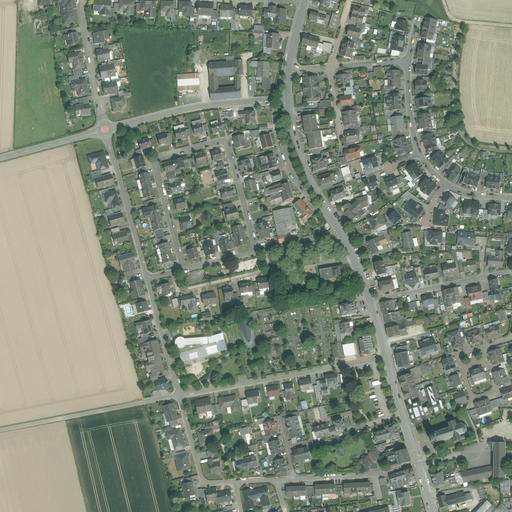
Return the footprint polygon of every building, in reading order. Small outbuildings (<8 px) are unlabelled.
[(74,22),(70,2),(67,3),(67,1),(61,2),(63,9),(62,9),(64,24),(74,22)] [(104,2),(94,1),(93,11),(100,11),(100,15),(109,15),(110,15),(110,9),(110,2),(106,2),(103,2),(104,2)] [(133,2),(120,1),(120,4),(120,9),(125,10),(125,14),(124,14),(124,15),(133,15),(133,2)] [(155,2),(140,1),(140,4),(140,10),(147,11),(147,14),(146,14),(146,18),(155,18),(155,2)] [(173,3),(161,2),(161,11),(166,12),(166,17),(171,17),(173,17),(173,10),(173,3)] [(191,3),(179,3),(179,12),(185,12),(185,16),(190,16),(191,16),(191,8),(191,3)] [(213,5),(198,4),(198,9),(198,15),(211,16),(213,16),(213,11),(213,5)] [(233,5),(221,5),(221,11),(221,16),(232,17),(232,18),(233,12),(233,5)] [(252,8),(245,7),(245,6),(240,6),(239,11),(240,11),(240,15),(245,16),(245,15),(250,15),(252,15),(252,11),(253,7),(252,7),(252,8)] [(280,23),(280,10),(276,10),(276,7),(271,7),(271,10),(270,17),(275,18),(275,23),(280,23)] [(361,10),(354,8),(353,14),(364,17),(365,11),(361,10)] [(319,13),(311,11),(309,19),(317,21),(317,19),(325,21),(327,17),(319,14),(319,13)] [(340,16),(333,14),(329,26),(336,28),(340,16)] [(364,17),(353,14),(353,15),(351,20),(351,21),(358,22),(362,23),(364,17)] [(424,25),(435,27),(436,21),(426,19),(425,22),(424,25)] [(402,22),(398,21),(397,22),(397,24),(395,25),(395,27),(396,29),(395,30),(406,32),(407,26),(406,26),(407,23),(402,22)] [(423,30),(434,33),(435,27),(424,25),(423,30)] [(356,29),(350,28),(348,32),(347,33),(347,34),(348,36),(359,39),(360,32),(361,30),(356,29)] [(434,33),(423,30),(422,34),(422,35),(422,38),(427,39),(432,40),(434,33)] [(110,31),(93,34),(95,44),(100,44),(104,43),(104,40),(111,39),(110,31)] [(65,35),(64,36),(64,40),(68,40),(69,45),(78,44),(76,33),(73,34),(65,35)] [(279,35),(268,34),(268,40),(268,48),(267,48),(278,49),(279,35)] [(315,38),(305,35),(302,44),(308,45),(313,47),(312,51),(311,51),(316,53),(316,51),(319,44),(320,40),(315,39),(315,38)] [(402,38),(394,36),(392,43),(403,45),(404,42),(404,38),(402,38)] [(350,43),(344,41),(344,44),(343,44),(342,48),(353,50),(354,44),(350,43)] [(324,45),(319,44),(316,51),(330,54),(333,44),(324,43),(324,45)] [(403,45),(392,43),(391,50),(392,50),(400,52),(402,52),(402,48),(403,49),(403,45)] [(425,45),(420,44),(419,51),(430,53),(431,47),(431,46),(425,45)] [(353,50),(342,48),(341,52),(342,53),(341,56),(343,56),(344,57),(345,57),(351,58),(353,50)] [(103,50),(96,51),(98,61),(107,60),(109,59),(108,50),(108,49),(103,50)] [(198,50),(191,51),(193,65),(199,64),(198,50)] [(430,53),(419,51),(417,57),(423,58),(429,59),(429,58),(430,53)] [(75,54),(68,55),(69,63),(73,62),(74,70),(81,69),(83,68),(80,53),(75,54)] [(243,61),(236,61),(232,62),(233,76),(235,75),(236,75),(236,76),(240,76),(243,76),(243,61)] [(227,62),(209,63),(210,77),(218,77),(233,76),(232,62),(227,62)] [(269,63),(259,63),(258,66),(258,77),(269,78),(269,63)] [(109,66),(104,67),(104,66),(99,67),(101,76),(101,79),(106,78),(110,77),(111,77),(111,75),(112,75),(112,74),(115,74),(114,67),(113,65),(109,66)] [(422,66),(416,66),(416,74),(427,75),(427,68),(428,66),(422,66)] [(393,72),(389,71),(389,72),(387,72),(387,77),(389,77),(389,81),(400,81),(400,72),(393,72)] [(198,74),(177,75),(178,92),(200,91),(198,74)] [(317,77),(303,78),(304,83),(304,86),(302,86),(301,87),(301,93),(302,93),(305,93),(319,91),(320,91),(319,84),(318,84),(317,77)] [(79,81),(71,82),(73,90),(76,89),(77,90),(78,96),(88,94),(85,80),(79,81)] [(426,82),(423,82),(423,81),(418,81),(418,82),(416,82),(416,91),(419,91),(423,91),(423,90),(427,90),(426,83),(426,82)] [(112,83),(102,85),(104,95),(118,92),(116,82),(112,83)] [(218,86),(210,86),(211,101),(241,98),(241,85),(235,86),(218,87),(218,86)] [(319,91),(305,93),(305,97),(307,97),(307,103),(320,101),(319,91)] [(400,94),(394,95),(388,96),(389,99),(387,99),(387,103),(401,102),(400,101),(401,101),(400,99),(400,94)] [(345,97),(340,98),(341,106),(353,104),(352,100),(351,96),(345,97)] [(119,98),(111,99),(113,112),(121,110),(120,106),(120,105),(125,104),(124,98),(123,97),(119,98)] [(424,99),(417,100),(418,108),(431,107),(430,98),(424,99)] [(320,104),(319,104),(319,109),(320,109),(332,108),(331,100),(326,101),(326,103),(320,104)] [(401,102),(387,103),(388,108),(390,108),(390,111),(394,111),(401,110),(401,106),(401,104),(401,102)] [(81,106),(75,107),(76,112),(79,112),(79,113),(81,112),(81,114),(81,116),(90,115),(89,110),(90,110),(90,106),(83,107),(83,105),(81,106)] [(255,111),(245,112),(246,118),(246,124),(256,124),(255,111)] [(350,112),(343,113),(344,119),(356,118),(355,111),(350,112)] [(430,114),(419,116),(420,122),(430,121),(430,114)] [(395,118),(391,119),(392,125),(404,123),(403,117),(395,118)] [(356,118),(344,119),(345,126),(352,125),(357,124),(356,118)] [(430,121),(420,122),(421,129),(424,128),(431,127),(430,121)] [(221,123),(211,126),(213,134),(219,132),(219,133),(224,131),(222,126),(221,123)] [(404,123),(392,125),(393,131),(393,132),(401,130),(405,130),(404,123)] [(193,126),(192,126),(194,134),(200,133),(200,134),(205,132),(203,126),(202,124),(198,125),(193,126)] [(184,129),(174,131),(176,139),(182,138),(186,137),(185,132),(184,129)] [(355,131),(348,132),(345,133),(347,141),(347,143),(349,143),(350,143),(354,143),(355,142),(359,141),(358,136),(357,136),(357,134),(356,131),(355,131)] [(166,134),(160,136),(157,137),(159,145),(164,144),(165,144),(168,143),(167,137),(166,134)] [(260,137),(259,137),(260,140),(262,146),(263,149),(273,146),(269,134),(260,137)] [(426,136),(422,137),(424,143),(436,140),(434,136),(433,136),(432,134),(426,136)] [(243,135),(233,138),(236,149),(246,146),(243,135)] [(402,139),(394,141),(396,147),(407,144),(406,141),(405,138),(402,139)] [(148,139),(138,141),(138,143),(140,149),(140,150),(145,148),(146,149),(150,147),(149,142),(148,139)] [(436,140),(424,143),(427,150),(430,148),(436,146),(435,144),(437,143),(436,140)] [(396,147),(395,148),(397,152),(398,152),(399,155),(407,153),(410,152),(408,148),(409,147),(407,144),(396,147)] [(352,149),(351,149),(351,150),(345,151),(346,157),(347,160),(360,157),(359,152),(361,152),(361,151),(361,149),(360,148),(358,148),(353,149),(352,149)] [(220,150),(211,152),(213,161),(222,158),(220,150)] [(440,151),(434,156),(431,158),(433,161),(435,163),(444,156),(440,151)] [(104,153),(88,157),(90,163),(96,162),(98,171),(100,170),(108,168),(104,153)] [(204,153),(195,156),(197,164),(206,162),(204,153)] [(277,167),(273,154),(265,156),(267,164),(269,169),(277,167)] [(265,156),(258,158),(260,166),(261,166),(267,164),(265,156)] [(448,161),(444,156),(435,163),(437,166),(437,165),(440,168),(443,166),(448,161)] [(142,157),(134,159),(137,168),(138,168),(145,166),(142,157)] [(187,157),(172,161),(173,162),(175,170),(184,167),(183,164),(188,162),(189,167),(191,168),(192,169),(195,168),(192,158),(187,160),(187,157)] [(313,166),(328,161),(327,157),(323,158),(322,157),(319,158),(312,160),(313,164),(313,166)] [(346,157),(339,159),(341,166),(348,164),(347,160),(346,157)] [(376,158),(363,162),(366,171),(371,169),(379,167),(376,158)] [(245,161),(239,163),(239,164),(241,169),(251,166),(249,160),(245,161)] [(452,162),(450,160),(448,161),(443,166),(446,169),(452,162)] [(328,161),(313,166),(314,167),(316,171),(326,168),(325,166),(329,164),(328,161)] [(173,162),(167,163),(167,162),(162,164),(165,172),(166,172),(173,170),(175,170),(173,162)] [(454,164),(452,162),(446,169),(449,171),(453,165),(454,164)] [(410,175),(419,168),(415,163),(410,167),(406,170),(410,175)] [(453,165),(449,171),(446,174),(448,175),(453,179),(456,176),(456,177),(459,173),(458,173),(460,170),(453,165)] [(251,166),(241,169),(243,175),(248,174),(253,172),(251,166)] [(348,167),(341,169),(345,183),(353,180),(348,167)] [(419,168),(410,175),(413,180),(414,180),(418,177),(423,174),(419,168)] [(173,170),(166,172),(168,180),(174,178),(175,178),(173,170)] [(225,170),(216,173),(218,182),(223,181),(228,179),(225,170)] [(280,172),(271,174),(273,182),(282,179),(280,172)] [(142,189),(151,187),(148,173),(147,173),(140,175),(139,176),(142,189)] [(473,175),(466,173),(464,178),(463,183),(467,184),(467,185),(470,186),(473,175)] [(94,176),(91,177),(92,183),(96,182),(97,182),(96,179),(102,177),(101,174),(94,176)] [(330,174),(319,177),(322,185),(323,185),(332,182),(332,181),(330,174)] [(102,177),(96,179),(97,182),(96,182),(98,189),(102,188),(114,184),(111,175),(102,177)] [(480,177),(473,175),(470,186),(473,187),(473,186),(478,187),(480,180),(480,177)] [(395,176),(385,180),(388,188),(389,188),(397,185),(398,184),(396,179),(395,176)] [(367,180),(364,181),(366,187),(368,186),(369,190),(374,188),(374,187),(377,186),(376,182),(377,182),(376,177),(367,180)] [(404,185),(401,177),(396,179),(398,184),(397,185),(398,188),(404,185)] [(418,177),(414,180),(413,180),(411,182),(414,186),(420,180),(418,177)] [(423,192),(432,182),(427,178),(423,183),(422,183),(419,187),(422,190),(421,191),(423,192)] [(253,180),(246,182),(248,193),(256,191),(255,185),(256,185),(255,180),(253,180)] [(420,180),(414,186),(417,189),(419,187),(422,183),(423,183),(420,180)] [(180,182),(170,185),(172,193),(177,192),(182,191),(181,187),(180,182)] [(432,182),(423,192),(423,193),(425,194),(426,193),(428,196),(434,190),(436,187),(432,182)] [(281,185),(275,187),(275,188),(276,192),(282,190),(283,193),(291,191),(288,183),(281,185)] [(151,187),(142,189),(145,198),(154,196),(151,187)] [(230,188),(220,191),(222,199),(227,198),(227,197),(232,196),(230,188)] [(343,188),(331,192),(334,201),(346,197),(344,189),(343,188)] [(437,193),(434,190),(428,196),(430,197),(427,199),(431,202),(437,193)] [(115,191),(103,194),(104,195),(106,203),(112,201),(114,209),(119,208),(120,207),(119,207),(118,203),(118,202),(117,195),(116,195),(115,192),(115,191)] [(291,191),(283,193),(284,195),(281,196),(283,202),(294,198),(291,191)] [(417,204),(419,200),(407,192),(402,197),(410,203),(412,201),(417,204)] [(361,196),(355,198),(358,202),(358,201),(363,207),(368,205),(367,194),(361,196)] [(455,199),(447,194),(442,201),(447,204),(450,206),(455,199)] [(281,199),(279,199),(279,198),(275,200),(274,200),(275,205),(283,202),(281,196),(280,196),(281,199)] [(184,199),(174,201),(177,210),(182,208),(186,207),(184,199)] [(300,200),(294,205),(299,210),(304,205),(300,200)] [(351,207),(353,209),(358,215),(358,216),(360,218),(365,214),(363,212),(366,210),(363,207),(358,201),(358,202),(351,207)] [(417,204),(412,201),(410,203),(405,211),(416,219),(423,209),(417,204)] [(469,202),(465,202),(464,208),(464,213),(471,214),(472,202),(469,202)] [(346,215),(353,209),(351,207),(349,204),(346,205),(341,209),(346,215)] [(300,218),(309,209),(305,205),(304,205),(299,210),(301,213),(298,215),(300,218)] [(370,209),(368,210),(373,215),(378,211),(379,211),(374,205),(370,209)] [(493,206),(489,205),(489,211),(489,214),(492,214),(492,216),(496,216),(496,215),(500,215),(501,206),(497,206),(493,206)] [(150,217),(159,214),(157,206),(156,206),(147,208),(142,210),(145,219),(146,218),(149,218),(149,217),(150,217)] [(232,209),(224,211),(225,212),(227,220),(227,221),(238,218),(235,208),(232,209)] [(290,208),(281,210),(286,234),(290,233),(290,235),(297,234),(295,225),(293,225),(290,208)] [(309,209),(300,218),(304,222),(307,219),(313,214),(309,209)] [(353,209),(346,215),(351,221),(358,216),(358,215),(353,209)] [(286,234),(281,210),(273,212),(278,236),(286,234)] [(449,216),(444,216),(445,211),(438,210),(436,210),(434,225),(448,226),(449,216)] [(401,219),(395,211),(388,217),(390,219),(389,220),(392,223),(393,222),(395,224),(401,219)] [(114,215),(108,217),(108,219),(111,227),(124,223),(122,213),(114,215)] [(374,217),(369,220),(374,230),(378,228),(384,225),(385,224),(379,214),(374,217)] [(180,219),(180,220),(183,228),(192,226),(190,218),(190,217),(186,218),(180,219)] [(160,219),(151,222),(153,228),(154,231),(162,229),(163,229),(160,219)] [(267,222),(257,225),(258,229),(259,233),(268,230),(269,230),(267,222)] [(241,225),(235,227),(232,228),(235,238),(244,235),(242,230),(243,230),(241,225)] [(162,229),(154,231),(156,238),(157,238),(164,236),(162,229)] [(268,230),(259,233),(260,235),(260,236),(261,239),(270,237),(269,234),(269,233),(268,230)] [(442,232),(429,231),(429,232),(428,240),(428,242),(431,242),(431,245),(437,245),(437,243),(442,243),(442,236),(442,232)] [(120,233),(112,235),(112,236),(113,235),(115,241),(114,241),(115,245),(128,241),(126,234),(125,232),(120,233)] [(286,234),(278,236),(280,244),(292,241),(290,235),(290,233),(286,234)] [(411,233),(403,235),(405,244),(404,244),(405,248),(414,246),(411,233)] [(475,234),(459,233),(458,245),(464,246),(464,243),(474,244),(475,234)] [(244,235),(235,238),(236,242),(237,247),(247,245),(245,240),(244,236),(244,235)] [(164,236),(157,238),(159,245),(166,243),(164,236)] [(369,248),(387,241),(385,236),(380,237),(379,238),(367,243),(369,248)] [(220,241),(220,242),(222,247),(221,248),(222,251),(230,249),(229,244),(228,242),(228,239),(220,241)] [(387,241),(369,248),(371,254),(379,252),(377,247),(382,246),(387,243),(387,241)] [(166,243),(159,245),(160,249),(161,254),(170,252),(168,242),(166,243)] [(208,243),(203,245),(206,255),(206,256),(214,253),(212,246),(211,243),(208,243)] [(191,249),(187,250),(189,255),(188,256),(190,260),(198,258),(197,252),(196,248),(191,249)] [(170,252),(161,254),(163,260),(164,264),(167,263),(173,261),(170,252)] [(491,257),(489,257),(489,263),(489,266),(502,267),(503,252),(497,252),(496,258),(491,257)] [(132,254),(118,257),(121,266),(123,265),(125,272),(125,273),(132,271),(135,270),(133,262),(135,261),(132,254)] [(463,263),(465,272),(477,270),(475,260),(467,262),(463,263)] [(384,261),(374,263),(376,269),(385,267),(384,261)] [(454,263),(442,265),(443,271),(445,277),(457,274),(454,263)] [(339,267),(322,270),(324,280),(341,277),(339,267)] [(385,267),(376,269),(377,276),(387,273),(385,267)] [(420,267),(414,268),(415,272),(416,277),(422,276),(421,269),(420,267)] [(425,271),(424,271),(425,276),(426,281),(439,278),(437,272),(437,268),(431,270),(425,271)] [(415,272),(412,273),(412,274),(406,275),(408,284),(412,284),(412,285),(415,284),(415,283),(417,282),(416,277),(415,272)] [(134,275),(126,277),(127,280),(128,284),(131,283),(135,282),(134,276),(134,275)] [(268,278),(258,280),(258,282),(259,289),(270,287),(268,278)] [(497,279),(489,281),(492,295),(492,296),(500,294),(499,291),(501,290),(500,287),(499,287),(497,279)] [(135,282),(131,283),(133,291),(131,292),(133,298),(144,295),(140,280),(135,282)] [(392,280),(379,283),(381,292),(395,289),(392,280)] [(169,283),(160,285),(160,286),(156,287),(157,292),(162,291),(162,294),(163,294),(164,296),(168,295),(167,293),(171,292),(169,283)] [(251,283),(240,285),(241,293),(248,292),(252,291),(252,286),(251,283)] [(480,286),(474,287),(477,300),(482,298),(483,298),(482,293),(480,286)] [(474,287),(467,289),(470,301),(477,300),(474,287)] [(232,288),(228,289),(228,288),(223,289),(224,298),(225,298),(230,297),(234,297),(233,294),(232,288)] [(449,294),(450,298),(451,298),(452,303),(455,302),(456,303),(457,303),(456,302),(459,302),(460,301),(459,297),(457,288),(448,290),(449,294)] [(209,295),(202,296),(204,305),(212,303),(212,304),(216,303),(215,293),(209,294),(209,295)] [(500,294),(492,296),(492,295),(489,295),(490,304),(494,303),(493,300),(501,298),(500,294)] [(432,295),(422,297),(424,306),(429,305),(434,304),(434,303),(433,300),(432,295)] [(190,296),(181,298),(182,304),(189,303),(190,311),(196,310),(194,296),(193,296),(194,296),(190,297),(190,296)] [(450,298),(444,300),(446,308),(453,306),(452,303),(451,298),(450,298)] [(140,303),(136,304),(138,313),(148,310),(146,301),(140,303)] [(389,301),(380,303),(383,315),(384,315),(392,313),(391,308),(389,301)] [(354,302),(343,304),(343,305),(345,316),(347,316),(348,316),(349,316),(349,315),(356,314),(354,302)] [(504,310),(497,312),(500,322),(507,320),(506,316),(504,310)] [(392,313),(384,315),(386,323),(397,320),(399,320),(399,319),(397,312),(396,312),(392,313)] [(250,344),(250,343),(251,342),(252,339),(252,337),(252,334),(251,330),(248,320),(240,322),(239,323),(242,332),(243,336),(245,339),(247,341),(248,343),(249,343),(250,344)] [(150,321),(141,323),(143,334),(144,334),(147,333),(153,332),(150,321)] [(343,323),(339,324),(339,325),(341,333),(342,339),(352,338),(349,322),(343,323)] [(405,324),(386,329),(389,338),(408,334),(406,328),(405,324)] [(501,335),(498,325),(492,327),(495,337),(501,335)] [(492,327),(486,329),(486,332),(489,339),(495,337),(492,327)] [(478,330),(472,332),(476,344),(479,343),(479,342),(482,341),(480,334),(479,330),(478,330)] [(458,331),(448,335),(450,341),(451,341),(452,345),(453,346),(458,345),(462,343),(460,337),(458,331)] [(466,334),(467,338),(469,345),(472,344),(473,345),(476,344),(472,332),(466,334)] [(370,335),(362,336),(363,338),(359,339),(362,355),(369,354),(369,350),(373,350),(370,335)] [(140,339),(137,340),(138,346),(139,345),(148,343),(147,337),(148,337),(148,336),(141,338),(140,339)] [(178,347),(179,348),(180,349),(179,349),(179,352),(180,352),(181,353),(179,354),(180,355),(182,361),(189,359),(189,357),(198,354),(199,357),(199,356),(206,354),(206,355),(206,354),(206,352),(204,347),(203,347),(202,344),(203,344),(202,339),(184,340),(181,338),(177,339),(175,342),(176,346),(177,347),(178,347)] [(429,339),(423,341),(423,342),(419,343),(423,356),(438,351),(434,338),(430,340),(429,339)] [(147,354),(159,351),(157,344),(158,343),(158,341),(156,341),(150,342),(148,343),(139,345),(142,355),(147,354)] [(342,342),(336,343),(336,345),(337,345),(339,357),(340,359),(345,358),(345,357),(343,345),(342,342)] [(354,343),(343,345),(345,357),(356,355),(354,343)] [(452,348),(449,349),(448,349),(448,346),(444,348),(446,355),(454,353),(452,348)] [(500,349),(496,350),(489,352),(491,359),(502,355),(500,349)] [(159,351),(147,354),(149,362),(149,363),(161,359),(160,355),(161,354),(161,352),(160,352),(159,351)] [(407,351),(395,354),(398,368),(410,365),(407,351)] [(502,355),(491,359),(493,365),(500,363),(504,362),(504,361),(502,355)] [(452,357),(443,360),(444,362),(443,363),(445,370),(446,370),(455,367),(454,364),(453,361),(452,357)] [(161,359),(149,363),(149,362),(144,364),(146,370),(151,369),(152,373),(152,374),(156,373),(164,371),(161,361),(161,359)] [(423,365),(420,366),(424,375),(432,372),(429,363),(423,365)] [(482,367),(476,369),(480,380),(486,378),(484,373),(482,367)] [(476,369),(470,372),(472,377),(474,382),(480,380),(476,369)] [(500,371),(493,373),(495,379),(505,376),(504,370),(503,370),(500,371)] [(337,374),(325,376),(327,384),(339,382),(337,374)] [(411,374),(400,378),(400,380),(400,381),(402,388),(403,387),(404,390),(409,388),(415,386),(411,374)] [(455,376),(449,378),(453,388),(461,384),(458,375),(455,376)] [(505,376),(495,379),(497,385),(504,383),(507,382),(507,381),(505,376)] [(158,381),(155,382),(155,384),(157,391),(168,388),(166,379),(158,381)] [(311,379),(300,381),(299,381),(301,391),(307,390),(313,389),(312,381),(311,379)] [(422,384),(424,389),(430,387),(428,381),(422,384)] [(293,385),(288,385),(284,385),(285,391),(286,395),(289,394),(290,400),(295,399),(295,396),(293,384),(293,385)] [(278,386),(267,388),(269,398),(270,398),(280,396),(278,386)] [(409,388),(404,390),(404,392),(406,399),(407,398),(407,400),(405,401),(405,402),(410,400),(419,397),(415,386),(409,388)] [(511,387),(501,391),(503,398),(504,400),(511,396),(511,387)] [(427,403),(438,399),(434,389),(432,390),(424,393),(427,403)] [(259,391),(246,393),(247,399),(248,404),(249,404),(257,402),(261,402),(259,391)] [(466,400),(464,393),(462,392),(457,393),(453,395),(456,402),(455,403),(456,405),(458,406),(460,405),(461,404),(465,403),(466,400)] [(236,396),(218,399),(219,404),(220,409),(227,407),(231,407),(232,413),(239,411),(236,396)] [(503,398),(498,400),(500,406),(507,407),(504,400),(503,398)] [(209,399),(195,402),(197,414),(211,411),(211,410),(210,406),(209,399)] [(247,399),(241,401),(242,408),(249,407),(249,404),(248,404),(247,399)] [(488,400),(482,402),(481,402),(485,412),(491,410),(491,409),(489,403),(488,400)] [(498,400),(489,403),(491,409),(500,406),(498,400)] [(439,402),(428,406),(432,415),(442,411),(439,402)] [(481,402),(475,404),(477,409),(478,415),(479,414),(485,412),(481,402)] [(173,404),(163,407),(167,422),(169,421),(177,419),(173,404)] [(419,407),(413,409),(413,408),(412,404),(411,404),(406,405),(413,424),(428,419),(427,416),(432,415),(428,406),(422,408),(422,406),(419,407)] [(477,409),(469,411),(473,420),(480,417),(479,414),(478,415),(477,409)] [(292,418),(287,419),(287,422),(288,426),(298,423),(297,419),(297,417),(292,418)] [(445,429),(440,431),(440,430),(439,430),(440,431),(435,432),(434,432),(433,432),(434,432),(430,434),(430,433),(429,433),(430,434),(429,434),(430,434),(430,435),(430,436),(429,437),(429,438),(430,437),(431,441),(431,442),(432,442),(432,443),(433,443),(433,444),(433,445),(434,445),(434,444),(437,443),(438,443),(439,443),(438,442),(443,440),(443,441),(444,441),(444,440),(448,439),(448,440),(449,439),(453,437),(455,442),(454,442),(455,442),(455,443),(456,443),(455,442),(460,440),(461,441),(461,440),(462,440),(465,439),(464,439),(466,438),(466,439),(466,438),(467,438),(466,437),(466,438),(465,434),(465,433),(466,430),(467,430),(467,429),(466,429),(465,426),(466,426),(466,425),(465,426),(462,424),(462,423),(461,423),(460,420),(460,419),(459,418),(459,419),(455,420),(455,421),(454,420),(454,421),(449,422),(448,422),(448,423),(447,423),(448,424),(448,423),(450,428),(445,429),(445,428),(444,428),(445,429)] [(335,428),(346,425),(345,422),(343,422),(342,419),(334,422),(335,427),(335,428)] [(265,430),(276,428),(275,425),(275,424),(275,425),(274,421),(267,423),(263,424),(264,424),(265,430)] [(375,433),(376,437),(398,431),(397,426),(398,424),(394,422),(393,424),(384,427),(385,430),(375,433)] [(288,426),(287,426),(289,432),(300,429),(298,423),(288,426)] [(328,429),(327,424),(324,425),(322,426),(320,426),(324,437),(327,436),(327,435),(330,434),(328,429)] [(346,425),(335,428),(337,434),(346,431),(345,428),(346,427),(346,425)] [(324,437),(320,426),(319,426),(317,427),(314,428),(315,432),(317,438),(319,437),(320,438),(324,437)] [(276,428),(265,430),(267,436),(267,437),(271,436),(277,434),(276,431),(277,431),(277,430),(276,430),(276,428)] [(180,429),(166,433),(171,451),(175,450),(184,447),(180,432),(180,431),(180,429)] [(300,429),(289,432),(290,435),(291,439),(296,438),(302,436),(301,436),(300,429)] [(205,432),(198,433),(201,446),(209,444),(208,439),(207,439),(207,437),(213,436),(212,430),(205,432)] [(400,437),(398,431),(376,437),(377,442),(386,440),(386,441),(389,440),(400,437)] [(273,442),(269,443),(270,449),(281,446),(280,444),(280,443),(279,440),(273,442)] [(505,443),(493,443),(493,452),(494,452),(494,466),(494,470),(494,476),(494,478),(504,478),(505,455),(505,451),(505,443)] [(256,445),(250,447),(251,452),(252,452),(255,453),(255,455),(258,454),(256,445)] [(281,446),(270,449),(272,455),(276,454),(282,453),(281,450),(282,450),(282,449),(281,449),(281,446)] [(307,448),(304,448),(303,448),(300,449),(303,460),(309,458),(310,458),(308,451),(307,448)] [(389,461),(391,460),(390,460),(396,458),(395,453),(394,448),(386,451),(386,453),(388,458),(388,459),(389,459),(389,461)] [(300,449),(297,450),(294,451),(295,455),(296,462),(297,462),(303,460),(300,449)] [(374,449),(368,454),(374,462),(381,457),(374,449)] [(401,451),(405,463),(411,462),(407,449),(401,451)] [(405,463),(401,451),(395,453),(396,458),(397,462),(391,464),(389,465),(390,468),(405,463)] [(251,452),(249,453),(250,458),(253,468),(258,466),(255,455),(255,453),(252,452),(251,452)] [(179,456),(175,457),(176,462),(179,472),(190,469),(186,454),(179,456)] [(362,459),(359,460),(362,465),(364,469),(366,473),(375,468),(368,455),(367,456),(362,459)] [(236,461),(238,471),(253,468),(250,458),(244,459),(236,461)] [(277,460),(273,461),(273,462),(275,468),(285,465),(285,462),(284,462),(283,459),(277,460)] [(219,462),(213,464),(212,461),(212,460),(208,461),(208,460),(208,461),(209,465),(212,474),(222,471),(220,462),(219,462)] [(285,465),(275,468),(276,474),(283,472),(286,472),(286,468),(285,465)] [(465,476),(491,470),(490,467),(464,473),(465,476)] [(413,468),(404,471),(407,483),(408,483),(416,480),(413,468)] [(491,470),(465,476),(467,482),(494,476),(494,470),(491,470)] [(404,471),(389,476),(393,489),(408,485),(408,483),(407,483),(404,471)] [(442,472),(432,474),(431,474),(430,475),(431,476),(435,488),(440,486),(446,484),(444,480),(442,472)] [(455,477),(444,480),(446,484),(440,486),(440,487),(446,487),(457,484),(455,477)] [(511,492),(510,481),(501,482),(502,489),(505,488),(505,490),(502,490),(502,493),(511,492)] [(193,482),(191,483),(191,482),(185,484),(182,485),(183,492),(181,493),(182,497),(184,497),(189,496),(190,498),(190,500),(195,499),(199,498),(198,490),(196,485),(194,485),(193,482)] [(483,485),(478,486),(481,500),(486,498),(484,489),(483,485)] [(251,492),(252,500),(253,500),(257,499),(261,498),(261,501),(263,506),(270,505),(269,499),(267,499),(267,496),(269,496),(267,488),(251,492)] [(206,491),(205,491),(206,497),(207,501),(218,499),(217,494),(216,489),(206,491)] [(251,492),(250,490),(243,492),(246,505),(247,510),(255,508),(253,503),(253,500),(252,500),(251,492)] [(408,492),(401,494),(401,490),(397,491),(399,506),(410,504),(408,492)] [(230,491),(217,494),(218,499),(218,503),(232,501),(230,491)] [(397,491),(388,493),(389,495),(393,494),(393,496),(393,497),(393,498),(394,500),(395,506),(392,507),(392,509),(399,507),(399,506),(397,491)] [(464,492),(446,497),(445,495),(437,497),(440,508),(448,506),(456,504),(467,501),(465,495),(464,492)] [(486,500),(473,511),(493,511),(496,510),(486,500)]
